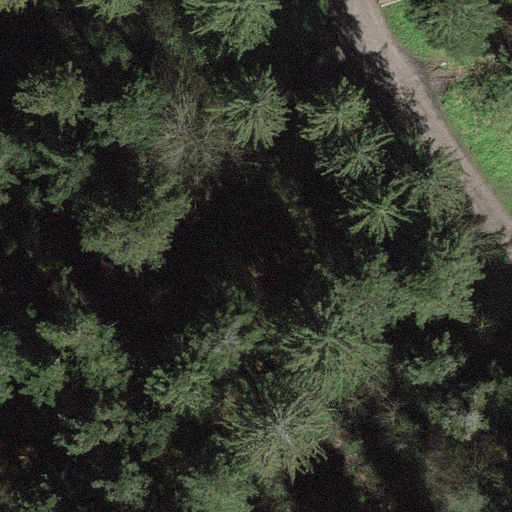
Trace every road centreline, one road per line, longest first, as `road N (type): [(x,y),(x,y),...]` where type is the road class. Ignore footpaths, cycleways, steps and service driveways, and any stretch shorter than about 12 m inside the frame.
road 1 (track): [(392,85),(275,214),(205,262),(111,303),(30,319),(0,313)]
road 2 (track): [(511,232),(392,85),(346,0)]
